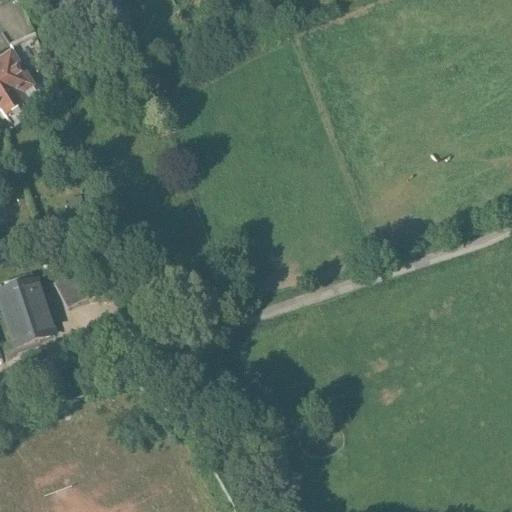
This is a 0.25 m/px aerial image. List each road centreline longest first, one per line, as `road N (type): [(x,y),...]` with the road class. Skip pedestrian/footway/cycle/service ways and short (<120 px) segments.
road 1 (track): [(0,246),(60,242),(129,280),(183,348),(252,511)]
road 2 (track): [(183,348),(511,231)]
